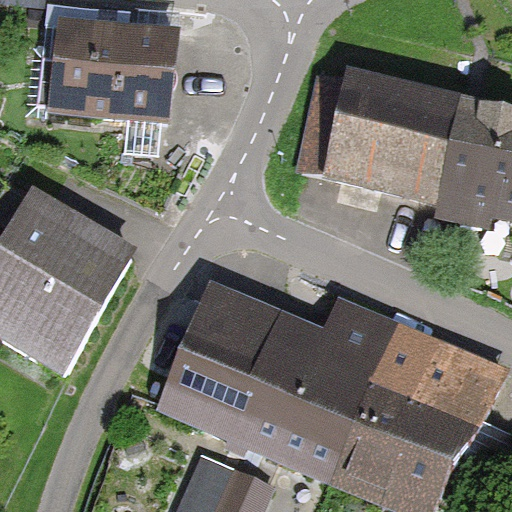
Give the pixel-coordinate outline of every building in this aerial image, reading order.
[(177,129),(183,48),(47,39),(41,120),(177,129)] [(511,219),(511,132),(312,95),(296,179),(511,219)] [(0,348),(78,386),(137,266),(10,204),(0,224),(0,348)] [(220,319),(169,442),(340,511),(443,511),(497,384),(366,331),(349,372),(220,319)] [(263,511),(272,493),(206,465),(186,511),(263,511)]
